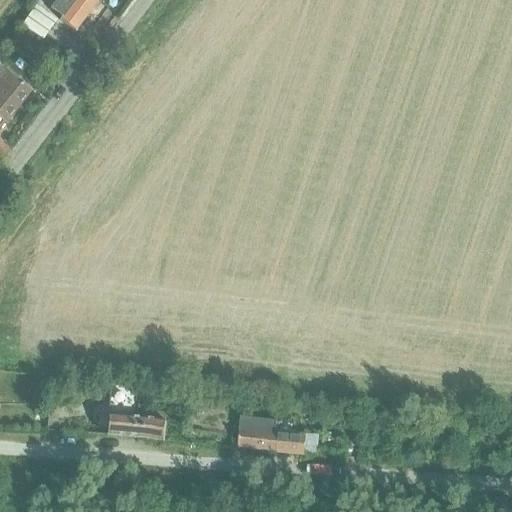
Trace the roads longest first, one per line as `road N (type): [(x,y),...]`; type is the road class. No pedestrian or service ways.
road 1 (unclassified): [(511,486),(0,449)]
road 2 (residential): [(0,184),(143,0)]
